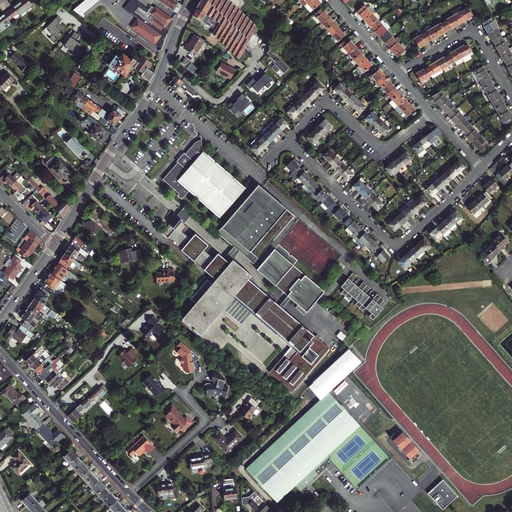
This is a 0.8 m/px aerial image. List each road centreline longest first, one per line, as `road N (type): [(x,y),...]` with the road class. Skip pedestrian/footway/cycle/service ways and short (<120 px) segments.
road 1 (residential): [(192,0),(151,91),(53,245)]
road 2 (residential): [(482,168),(396,247),(287,140)]
road 3 (residential): [(0,352),(147,511)]
road 4 (residential): [(287,140),(327,101),(382,151),(432,113)]
road 5 (residential): [(397,72),(468,31),(511,94)]
